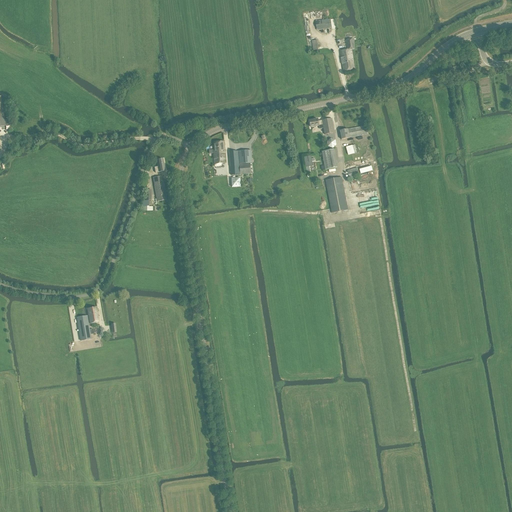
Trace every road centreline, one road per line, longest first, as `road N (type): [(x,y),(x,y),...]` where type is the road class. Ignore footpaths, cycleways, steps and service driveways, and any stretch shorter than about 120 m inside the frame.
road 1 (tertiary): [(231,511),(180,199),(191,147)]
road 2 (tertiary): [(191,147),(222,126),(394,84),(476,31)]
road 3 (unclassified): [(191,147),(165,136),(153,143),(99,290),(71,297),(0,285)]
road 4 (track): [(350,212),(379,213),(419,453)]
road 5 (track): [(344,179),(350,212),(232,214)]
